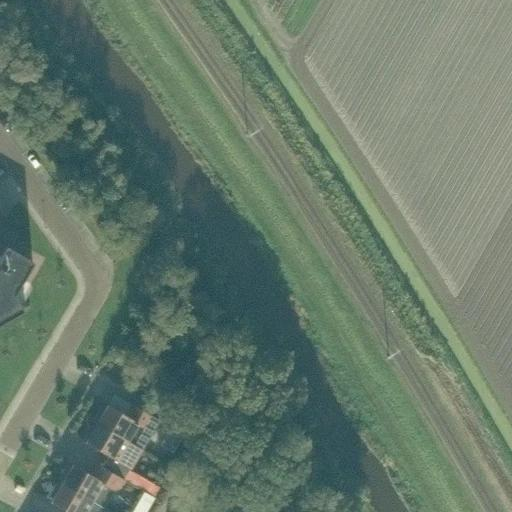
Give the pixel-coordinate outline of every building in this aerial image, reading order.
[(0,324),(23,311),(13,295),(32,262),(5,246),(3,249),(0,247),(0,324)] [(127,441),(140,449),(142,450),(159,421),(155,418),(160,408),(146,400),(141,410),(131,404),(125,415),(107,405),(105,408),(101,406),(92,422),(127,441)] [(189,424),(179,418),(171,432),(181,438),(189,424)] [(123,479),(128,470),(129,468),(130,468),(140,449),(127,441),(92,422),(83,437),(87,440),(85,443),(107,455),(101,466),(123,479)] [(173,452),(181,438),(171,432),(169,431),(161,445),(173,452)] [(125,480),(123,479),(101,466),(95,478),(73,465),(71,468),(67,466),(58,482),(92,501),(103,507),(113,489),(117,492),(125,480)] [(152,484),(128,470),(123,479),(125,480),(147,493),(152,484)] [(104,511),(103,507),(92,501),(58,482),(49,498),(52,500),(50,503),(65,511),(104,511)]
